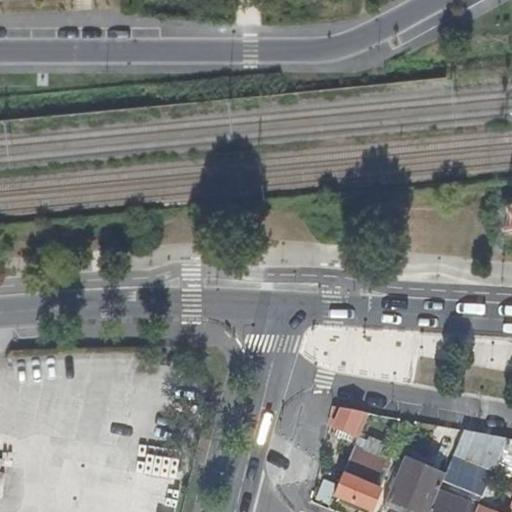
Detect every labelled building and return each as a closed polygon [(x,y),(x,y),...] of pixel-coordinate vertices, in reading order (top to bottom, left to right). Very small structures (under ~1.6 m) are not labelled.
[(494,228),(511,229),(511,195),(496,195),(494,228)] [(362,227),(365,214),(353,211),(350,225),(362,227)] [(335,405),(330,424),(359,436),(369,412),(335,405)] [(444,481),(446,475),(405,456),(388,499),(419,511),(430,511),(440,490),(444,481)] [(348,462),(339,484),(335,494),(372,509),(381,488),(374,485),(378,475),(348,462)] [(335,494),(339,484),(324,479),(317,496),(331,502),(335,494)] [(430,511),(470,511),(474,504),(440,490),(430,511)]
